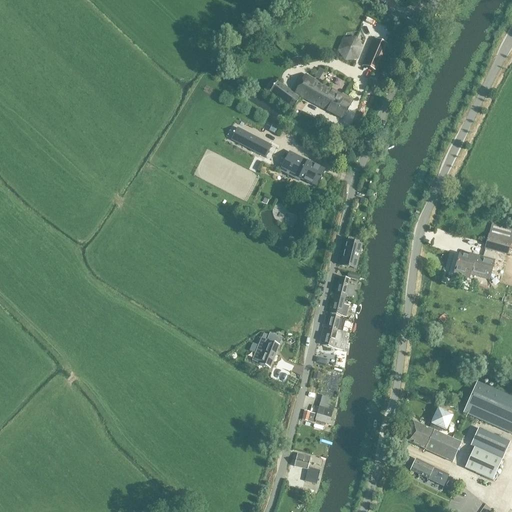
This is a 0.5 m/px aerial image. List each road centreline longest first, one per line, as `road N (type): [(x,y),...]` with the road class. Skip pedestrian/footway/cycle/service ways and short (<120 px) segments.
road 1 (unclassified): [(269,511),(368,145),(437,0)]
road 2 (unclassified): [(363,511),(383,452),(423,218),(511,30)]
road 3 (track): [(511,471),(492,492),(385,442)]
